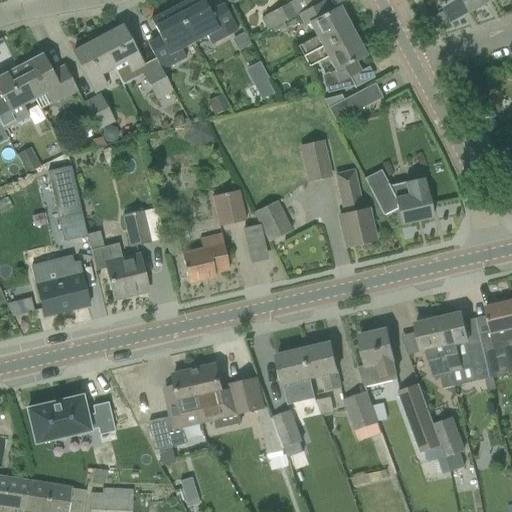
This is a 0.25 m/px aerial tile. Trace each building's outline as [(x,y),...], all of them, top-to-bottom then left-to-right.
[(206,36),(211,44),(237,30),(223,4),(209,11),(203,0),(188,0),(175,7),(194,42),(206,36)] [(436,0),(449,23),(471,11),(465,0),(436,0)] [(465,0),(471,11),(490,0),(465,0)] [(296,47),(302,58),(353,31),(340,6),(329,11),(323,1),(296,15),(295,16),(296,18),(297,17),(303,28),(308,25),(314,38),(296,47)] [(261,19),(267,31),(295,16),(296,15),(289,3),(264,16),(265,17),(261,19)] [(159,66),(161,71),(186,58),(181,49),(194,42),(175,7),(150,20),(160,37),(147,44),(159,66)] [(440,14),(432,18),(436,25),(444,21),(440,14)] [(122,26),(97,40),(112,68),(122,85),(135,78),(132,73),(144,67),(131,44),(122,26)] [(326,90),(327,94),(354,87),(349,78),(361,72),(356,61),(366,55),(353,31),(302,58),(308,69),(326,60),(333,72),(328,75),(327,73),(321,77),(324,90),(326,90)] [(243,33),(231,40),(238,52),(250,46),(243,33)] [(73,53),(94,93),(106,87),(99,75),(112,68),(97,40),(73,53)] [(46,94),(52,105),(77,91),(64,66),(51,72),(42,55),(18,68),(35,100),(46,94)] [(143,74),(156,98),(172,89),(161,71),(159,66),(143,74)] [(0,124),(0,125),(3,130),(28,117),(23,106),(35,100),(18,68),(0,77),(0,95),(2,99),(0,100),(0,124)] [(266,81),(253,87),(260,101),(273,94),(266,81)] [(328,108),(335,122),(381,98),(374,84),(328,108)] [(221,95),(208,101),(215,116),(228,109),(221,95)] [(85,105),(98,130),(113,121),(100,97),(85,105)] [(186,133),(186,135),(188,140),(190,143),(194,146),(198,147),(202,147),(205,145),(214,141),(204,122),(187,126),(188,130),(186,133)] [(104,130),(103,136),(105,142),(111,144),(117,141),(119,134),(116,129),(110,127),(104,130)] [(101,135),(91,137),(93,146),(106,143),(101,135)] [(301,146),(309,183),(330,178),(322,142),(301,146)] [(114,151),(103,153),(105,161),(115,159),(114,151)] [(35,158),(22,165),(27,174),(40,167),(35,158)] [(71,167),(47,172),(63,242),(87,237),(71,167)] [(339,215),(346,248),(375,241),(368,209),(361,210),(352,171),(335,174),(344,214),(339,215)] [(388,187),(372,195),(383,216),(396,209),(400,225),(433,217),(427,192),(424,178),(388,187)] [(212,196),(219,227),(246,222),(239,191),(212,196)] [(254,213),(269,242),(291,231),(276,202),(254,213)] [(123,216),(130,247),(150,243),(143,211),(123,216)] [(247,262),(264,260),(259,225),(242,227),(247,262)] [(181,254),(188,284),(215,278),(214,274),(229,270),(221,235),(199,240),(202,249),(181,254)] [(178,243),(166,245),(168,258),(181,255),(178,243)] [(107,269),(114,300),(147,292),(138,256),(122,260),(118,244),(104,248),(91,251),(96,272),(107,269)] [(36,286),(43,317),(89,306),(78,263),(73,264),(71,257),(32,267),(36,286)] [(481,344),(489,379),(511,374),(504,344),(511,342),(511,301),(486,308),(493,341),(481,344)] [(443,318),(439,319),(452,373),(452,374),(462,371),(460,363),(471,360),(476,382),(489,379),(481,344),(470,346),(470,345),(467,333),(462,313),(456,315),(453,312),(444,314),(443,318)] [(420,323),(416,324),(420,344),(422,352),(429,351),(435,377),(440,376),(452,373),(439,319),(435,319),(434,317),(431,316),(422,318),(420,320),(420,323)] [(358,368),(365,387),(399,379),(387,331),(360,337),(367,366),(358,368)] [(323,375),(326,390),(340,387),(336,371),(338,371),(331,343),(304,350),(311,378),(323,375)] [(285,384),(289,399),(290,404),(316,398),(311,378),(304,350),(277,357),(283,384),(285,384)] [(216,365),(189,371),(201,423),(214,420),(240,414),(257,410),(265,408),(262,399),(258,379),(231,386),(233,394),(224,396),(221,384),(216,365)] [(176,387),(165,389),(171,417),(167,418),(173,448),(188,444),(184,427),(201,423),(189,371),(174,375),(176,387)] [(452,373),(440,376),(443,389),(455,387),(452,374),(452,373)] [(398,392),(421,454),(442,446),(434,425),(419,384),(398,392)] [(345,401),(356,431),(378,423),(367,393),(345,401)] [(81,397),(27,410),(35,444),(97,429),(99,436),(114,432),(108,403),(92,407),(94,414),(86,416),(81,397)] [(383,404),(373,406),(374,413),(378,422),(387,420),(383,404)] [(265,408),(257,410),(264,439),(264,442),(268,456),(285,451),(284,449),(279,436),(273,419),(271,419),(268,407),(265,408)] [(292,412),(273,418),(273,419),(279,436),(284,449),(285,451),(288,459),(304,453),(300,443),(303,442),(292,412)] [(167,418),(149,423),(156,452),(173,448),(167,418)] [(454,418),(434,425),(442,446),(446,458),(445,459),(450,474),(465,469),(460,453),(466,451),(454,418)] [(106,472),(95,470),(93,482),(104,484),(106,472)] [(0,478),(0,506),(25,511),(29,482),(0,478)] [(25,511),(34,511),(81,511),(85,491),(29,482),(25,511)] [(90,511),(131,511),(133,491),(103,489),(102,495),(91,494),(90,511)]
